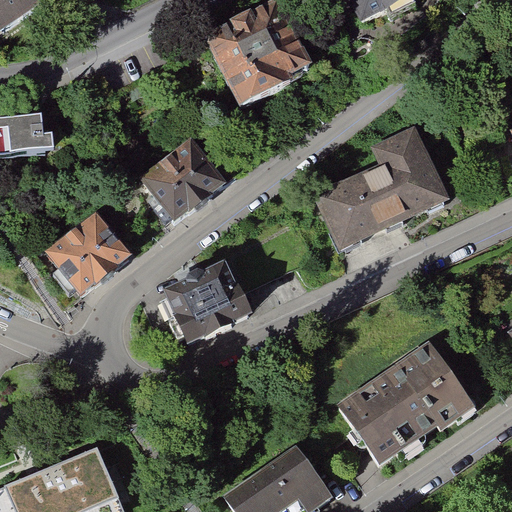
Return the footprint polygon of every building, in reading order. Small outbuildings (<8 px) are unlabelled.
[(0,0),(0,34),(45,9),(40,0),(0,0)] [(340,0),(360,38),(432,0),(340,0)] [(277,7),(198,48),(235,119),(314,78),(277,7)] [(42,129),(0,133),(0,171),(53,167),(52,150),(44,151),(42,129)] [(380,179),(311,210),(336,264),(452,212),(418,137),(371,158),(380,179)] [(191,141),(142,178),(176,223),(225,186),(191,141)] [(93,219),(44,257),(79,300),(127,263),(93,219)] [(230,323),(211,269),(141,292),(159,347),(230,323)] [(511,325),(493,338),(511,366),(511,325)] [(417,354),(325,412),(363,473),(455,415),(417,354)] [(295,451),(218,503),(224,511),(317,511),(331,503),(295,451)] [(117,511),(96,460),(0,498),(0,511),(117,511)]
